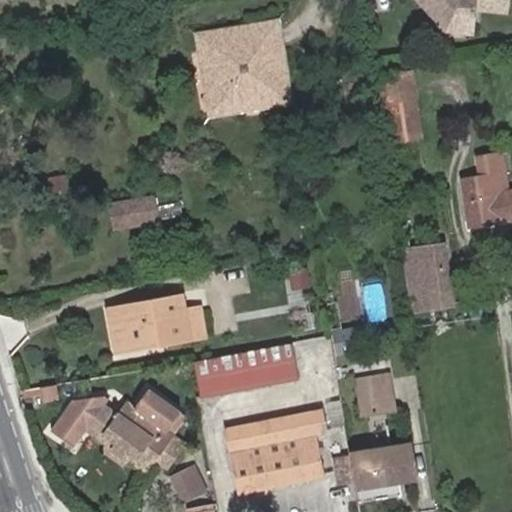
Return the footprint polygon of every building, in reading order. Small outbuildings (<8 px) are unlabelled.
[(422,0),(427,6),(431,3),(445,20),(470,16),(467,0),(422,0)] [(445,20),(431,3),(427,6),(445,29),(471,24),(470,16),(445,20)] [(276,20),(248,25),(251,41),(261,39),(263,49),(281,46),(276,20)] [(251,41),(248,25),(196,34),(210,116),(291,101),(281,46),(263,49),(261,39),(251,41)] [(374,77),(384,142),(421,136),(411,72),(374,77)] [(463,186),(468,219),(493,216),(495,222),(511,219),(511,190),(507,191),(501,154),(477,157),(479,174),(481,183),(463,186)] [(462,177),(463,186),(481,183),(479,174),(462,177)] [(111,204),(115,229),(157,221),(153,197),(111,204)] [(493,216),(468,219),(470,227),(495,222),(493,216)] [(429,251),(428,246),(404,249),(413,310),(451,304),(443,249),(429,251)] [(306,266),(283,270),(294,332),(316,328),(306,266)] [(107,308),(110,325),(115,324),(118,346),(167,338),(168,343),(206,336),(201,306),(184,309),(182,295),(107,308)] [(115,324),(110,325),(114,353),(168,343),(167,338),(118,346),(115,324)] [(198,394),(297,377),(291,343),(193,361),(198,394)] [(381,398),(393,396),(389,375),(356,380),(361,413),(383,410),(381,398)] [(40,387),(42,399),(53,396),(51,385),(40,387)] [(106,396),(74,401),(51,431),(73,447),(85,431),(90,425),(116,445),(111,451),(121,459),(126,453),(150,470),(156,462),(168,471),(185,447),(165,433),(180,413),(148,389),(134,409),(127,404),(117,416),(104,407),(110,399),(106,396)] [(395,407),(393,396),(381,398),(383,410),(395,407)] [(223,429),(236,493),(324,476),(317,434),(327,431),(323,410),(223,429)] [(90,425),(85,431),(111,451),(116,445),(90,425)] [(354,482),(357,501),(401,494),(399,481),(397,469),(413,466),(410,444),(350,454),(354,482)] [(126,453),(121,459),(145,476),(150,470),(126,453)] [(338,485),(354,482),(350,454),(333,457),(338,485)] [(416,478),(413,466),(397,469),(399,481),(416,478)] [(204,491),(193,469),(173,479),(184,500),(204,491)]
